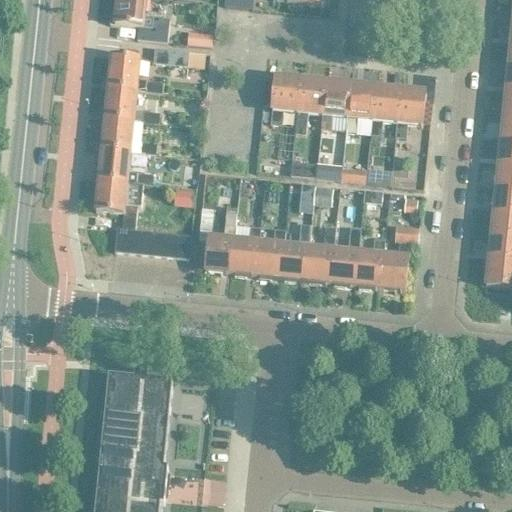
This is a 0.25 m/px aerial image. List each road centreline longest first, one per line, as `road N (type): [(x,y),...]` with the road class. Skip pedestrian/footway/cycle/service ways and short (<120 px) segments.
road 1 (residential): [(438,338),(467,5),(411,0)]
road 2 (tertiary): [(11,297),(38,0)]
road 3 (residential): [(279,322),(11,297)]
road 4 (residential): [(261,483),(511,508)]
road 5 (residential): [(261,483),(279,322)]
road 6 (residential): [(438,338),(279,322)]
road 7 (tertiary): [(4,453),(15,422),(18,324),(11,297)]
